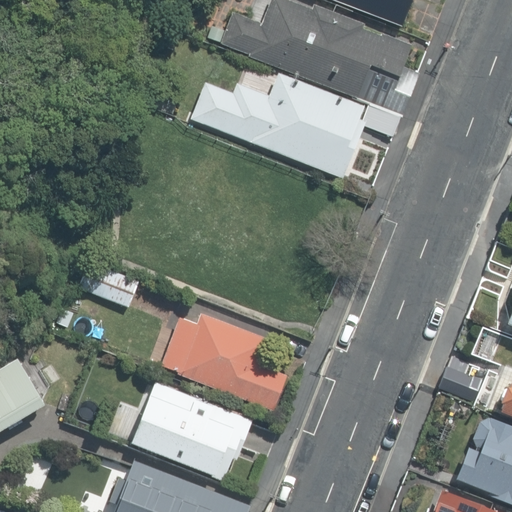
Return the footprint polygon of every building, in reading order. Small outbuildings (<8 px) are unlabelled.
[(427,50),(287,0),(279,0),(270,22),(242,12),(229,45),(412,118),(427,50)] [(417,0),(346,0),(407,25),(417,0)] [(376,112),(285,74),(276,96),(217,83),(197,120),(350,181),(376,112)] [(149,284),(102,265),(93,289),(139,306),(149,284)] [(204,322),(184,318),(166,363),(281,410),(294,375),(271,364),(281,344),(209,316),(204,322)] [(0,433),(52,404),(22,353),(0,368),(0,433)] [(257,423),(139,377),(116,434),(235,481),(257,423)] [(511,380),(504,378),(497,408),(511,413),(511,380)] [(511,427),(479,415),(454,480),(511,501),(511,427)] [(247,511),(250,506),(137,464),(118,511),(247,511)] [(498,511),(442,491),(432,511),(498,511)]
